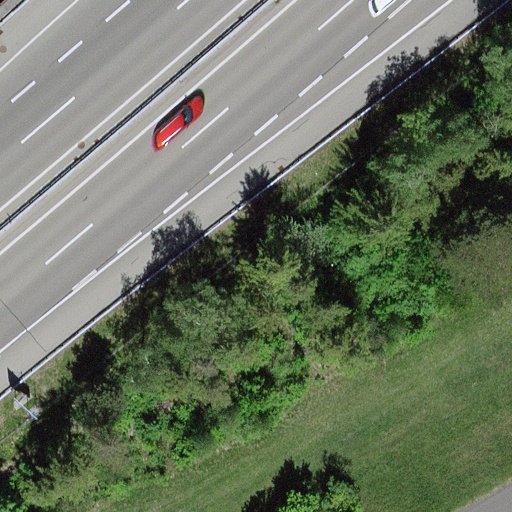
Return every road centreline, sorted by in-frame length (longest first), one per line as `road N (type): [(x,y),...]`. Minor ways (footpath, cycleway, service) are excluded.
road 1 (motorway): [(0,308),(356,0)]
road 2 (motorway): [(168,0),(0,152)]
